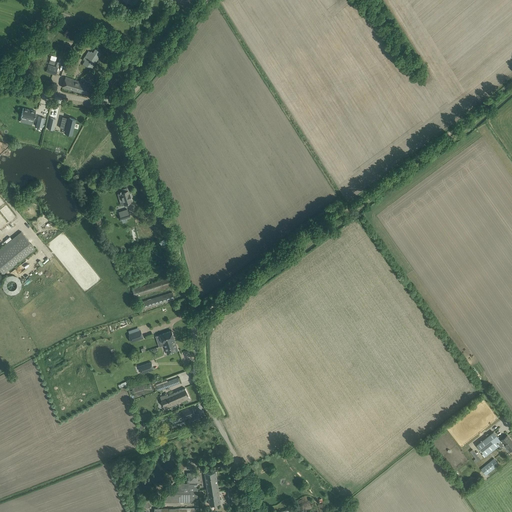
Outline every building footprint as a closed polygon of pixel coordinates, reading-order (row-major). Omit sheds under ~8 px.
[(68,59),(70,52),(72,53),(73,48),(64,45),(63,49),(59,59),(61,60),(60,63),(65,64),(67,58),(68,59)] [(95,49),(93,53),(91,51),(83,64),(91,69),(102,53),(95,49)] [(55,73),(59,62),(55,60),(54,61),(50,60),(49,64),(48,63),(46,68),(47,68),(46,71),(55,73)] [(62,87),(76,91),(79,82),(65,78),(62,87)] [(103,84),(108,94),(117,90),(112,80),(103,84)] [(79,82),(76,91),(88,95),(90,85),(79,82)] [(23,108),(21,117),(28,118),(27,123),(32,124),(33,119),(33,120),(34,120),(36,111),(35,111),(23,108)] [(38,116),(36,126),(42,127),(44,118),(38,116)] [(50,116),(47,128),(54,129),(57,118),(50,116)] [(62,117),(60,128),(64,129),(64,128),(65,128),(65,130),(65,129),(73,131),(72,135),(76,119),(75,119),(69,118),(68,118),(68,117),(67,119),(66,118),(62,117)] [(128,192),(127,188),(121,190),(121,191),(120,193),(117,194),(119,199),(122,198),(124,204),(131,202),(130,198),(130,199),(127,192),(128,192)] [(119,215),(121,220),(122,220),(123,223),(127,222),(126,219),(130,217),(129,212),(128,212),(127,209),(122,210),(123,213),(119,215)] [(0,248),(0,269),(3,273),(35,248),(21,231),(0,248)] [(22,293),(22,280),(28,280),(28,269),(22,269),(22,276),(4,275),(3,293),(22,293)] [(169,278),(164,279),(131,290),(134,297),(166,287),(171,285),(169,278)] [(172,292),(167,294),(140,302),(142,310),(175,300),(172,292)] [(143,338),(140,330),(128,334),(131,342),(143,338)] [(164,343),(167,354),(178,351),(174,339),(175,339),(172,330),(160,334),(163,343),(164,343)] [(151,362),(139,366),(142,374),(154,370),(151,362)] [(166,378),(155,382),(157,386),(159,391),(180,383),(178,378),(168,382),(166,378)] [(165,395),(160,396),(165,409),(189,398),(185,388),(168,396),(167,393),(165,393),(165,395)] [(192,407),(171,415),(174,423),(178,421),(179,424),(185,422),(184,419),(188,417),(190,423),(192,423),(193,425),(195,424),(194,422),(200,419),(198,414),(195,415),(192,407)] [(140,415),(141,421),(151,419),(149,413),(140,415)] [(493,432),(476,445),(485,456),(499,445),(502,443),(500,441),(493,432)] [(511,441),(507,435),(501,440),(508,449),(504,452),(508,457),(511,453),(511,449),(511,450),(511,449),(511,441)] [(474,449),(471,451),(476,459),(474,459),(476,462),(480,460),(474,449)] [(481,469),(486,475),(499,464),(494,458),(481,469)] [(205,473),(208,489),(218,487),(216,472),(205,473)] [(188,483),(198,483),(198,473),(188,473),(188,483)] [(188,483),(179,483),(164,499),(164,502),(192,501),(196,495),(196,491),(198,491),(198,483),(188,483)] [(218,487),(208,489),(210,505),(221,503),(218,487)] [(291,508),(292,511),(304,511),(304,510),(312,508),(310,502),(303,504),(303,505),(291,508)]
